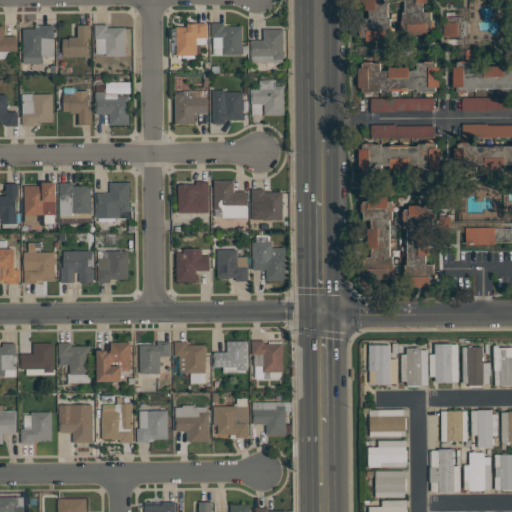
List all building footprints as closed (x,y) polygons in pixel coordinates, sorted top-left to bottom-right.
[(468,37),(468,10),(441,11),(442,38),(468,37)] [(242,26),(224,27),(224,23),(212,23),(212,55),(242,55),(242,26)] [(207,24),(176,25),(176,56),(197,56),(197,44),(207,44),(207,24)] [(4,25),(0,25),(0,59),(7,59),(7,52),(17,52),(16,36),(4,36),(4,25)] [(89,57),(90,25),(77,25),(77,38),(63,38),(62,56),(89,57)] [(54,57),(54,26),(23,27),(23,64),(43,63),(43,57),(54,57)] [(95,56),(126,55),(126,26),(95,26),(95,56)] [(251,63),(283,62),(283,29),(263,29),(263,40),(251,40),(251,63)] [(380,63),(358,63),(359,91),(439,89),(438,62),(417,63),(417,68),(380,69),(380,63)] [(454,91),(511,88),(511,63),(511,64),(453,66),(454,91)] [(284,115),(284,85),(275,85),(275,80),(259,80),(259,89),(251,90),(251,104),(264,104),(264,115),(284,115)] [(129,124),(129,94),(127,94),(127,82),(106,82),(106,91),(95,91),(95,115),(109,114),(109,125),(129,124)] [(90,124),(89,90),(63,91),(63,112),(78,112),(79,124),(90,124)] [(175,91),(174,124),(195,124),(195,114),(207,114),(207,91),(175,91)] [(243,91),(212,91),(212,122),(243,121),(243,91)] [(18,126),(18,111),(7,112),(7,95),(0,94),(0,122),(5,123),(5,126),(18,126)] [(53,94),(22,94),(22,124),(53,124),(53,94)] [(434,97),(370,99),(370,111),(434,110),(434,97)] [(509,97),(462,97),(462,111),(509,110),(509,97)] [(371,126),(371,139),(435,137),(434,124),(371,126)] [(511,124),(462,125),(462,138),(511,137),(511,124)] [(511,144),(454,145),(454,173),(475,173),(475,168),(511,168),(511,144)] [(359,171),(378,171),(378,167),(372,167),(372,161),(380,160),(380,164),(389,164),(389,168),(418,168),(418,173),(439,173),(439,145),(370,147),(358,147),(359,171)] [(214,181),(215,218),(247,217),(247,191),(234,192),(234,181),(214,181)] [(91,216),(90,186),(73,186),(73,182),(59,183),(60,217),(91,216)] [(97,193),(96,218),(130,218),(130,182),(109,182),(109,193),(97,193)] [(209,212),(209,183),(178,183),(178,213),(209,212)] [(18,184),(6,184),(6,197),(0,196),(0,223),(1,223),(1,227),(18,227),(18,184)] [(24,184),(24,221),(45,221),(45,223),(56,223),(55,184),(24,184)] [(283,220),(282,192),(263,192),(263,189),(251,189),(252,220),(283,220)] [(388,278),(395,199),(367,196),(367,203),(363,202),(361,220),(370,221),(367,250),(372,250),(371,263),(367,263),(366,276),(388,278)] [(433,264),(428,264),(428,226),(433,226),(433,206),(406,207),(406,286),(434,286),(433,264)] [(495,227),(466,227),(466,245),(495,245),(495,227)] [(272,242),(252,242),(252,270),(265,270),(266,281),(286,281),(285,247),(272,248),(272,242)] [(15,249),(0,249),(0,282),(20,283),(20,269),(15,269),(15,249)] [(217,279),(248,279),(247,257),(237,257),(237,249),(217,249),(217,279)] [(177,282),(196,281),(196,271),(209,271),(209,256),(202,256),(202,250),(176,250),(177,282)] [(92,251),(62,251),(62,283),(76,282),(76,283),(93,283),(92,251)] [(97,251),(98,281),(128,280),(128,251),(97,251)] [(54,252),(23,252),(24,282),(54,281),(54,252)] [(139,345),(140,374),(160,373),(160,356),(171,356),(170,341),(158,342),(158,345),(139,345)] [(214,352),(213,367),(226,368),(226,369),(246,369),(247,341),(227,341),(227,352),(214,352)] [(97,381),(122,381),(122,371),(132,371),(131,342),(110,342),(110,350),(97,351),(97,381)] [(282,342),(254,342),(253,378),(282,378),(282,342)] [(53,343),(33,343),(34,354),(20,354),(21,370),(29,370),(29,375),(41,374),(41,373),(54,373),(53,343)] [(59,365),(68,365),(69,383),(90,383),(89,346),(71,346),(71,343),(58,343),(59,365)] [(180,373),(191,373),(191,383),(205,383),(205,344),(174,343),(174,356),(180,356),(180,373)] [(458,382),(458,344),(435,344),(434,353),(431,353),(431,382),(458,382)] [(0,375),(15,376),(15,345),(0,345),(0,375)] [(369,384),(398,384),(397,359),(391,359),(391,345),(369,345),(369,384)] [(463,385),(490,384),(489,363),(483,363),(482,347),(462,347),(463,385)] [(511,347),(494,347),(494,386),(511,385),(511,347)] [(428,348),(402,349),(403,385),(429,385),(428,348)] [(215,406),(215,436),(249,436),(249,400),(237,400),(237,406),(215,406)] [(286,435),(286,411),(291,411),(291,402),(252,402),(253,424),(267,424),(267,435),(286,435)] [(0,443),(4,444),(4,433),(16,433),(16,410),(4,410),(4,405),(0,404),(0,443)] [(73,443),(93,443),(92,404),(59,405),(59,433),(73,432),(73,443)] [(133,441),(133,404),(102,404),(102,441),(133,441)] [(208,442),(208,405),(175,406),(175,431),(188,431),(189,442),(208,442)] [(167,410),(138,411),(138,441),(168,440),(167,410)] [(370,410),(369,436),(405,437),(406,410),(370,410)] [(477,447),(493,448),(493,436),(497,436),(498,411),(471,410),(471,435),(477,435),(477,447)] [(441,411),(441,441),(467,441),(467,411),(441,411)] [(511,411),(501,412),(502,442),(511,441),(511,411)] [(52,441),(51,412),(24,413),(24,429),(21,429),(21,442),(52,441)] [(406,440),(378,441),(378,447),(368,447),(368,467),(406,467),(406,440)] [(453,449),(429,450),(430,492),(460,492),(460,465),(454,466),(453,449)] [(495,490),(511,489),(511,454),(495,455),(495,490)] [(464,465),(464,490),(491,490),(490,455),(469,455),(469,464),(464,465)] [(406,497),(405,470),(375,471),(376,498),(406,497)] [(0,497),(0,511),(28,511),(28,497),(0,497)] [(87,511),(88,499),(58,498),(57,511),(87,511)] [(369,506),(368,511),(406,511),(407,500),(382,500),(382,506),(369,506)] [(212,511),(213,501),(199,501),(198,511),(212,511)] [(144,504),(143,511),(174,511),(174,503),(144,504)]
